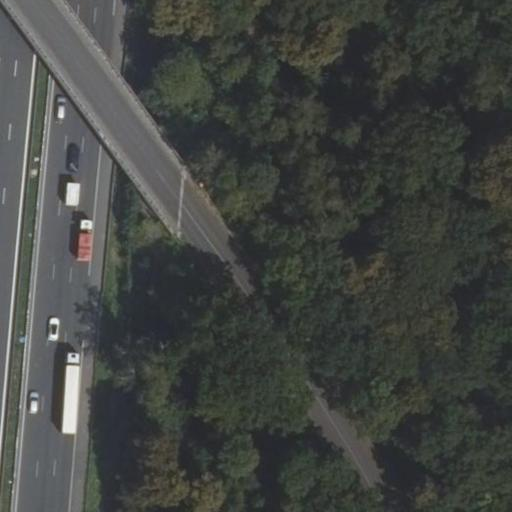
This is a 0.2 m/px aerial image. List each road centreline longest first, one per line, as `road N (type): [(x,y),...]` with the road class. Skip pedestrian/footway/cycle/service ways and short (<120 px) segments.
road 1 (secondary): [(368,511),(319,422),(25,0)]
road 2 (motorway): [(49,511),(95,0)]
road 3 (motorway): [(10,0),(0,135)]
